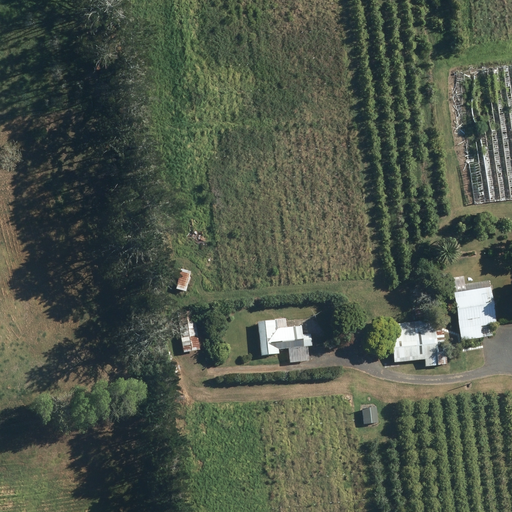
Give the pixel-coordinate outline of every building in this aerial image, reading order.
[(511,63),(455,70),(469,205),(511,200),(511,63)] [(189,275),(179,273),(175,291),(185,293),(189,275)] [(463,277),(452,279),(454,289),(451,290),(459,342),(491,338),(490,329),(495,328),(488,282),(465,285),(463,277)] [(191,313),(175,316),(183,354),(199,351),(191,313)] [(270,322),(256,323),(259,357),(277,356),(277,350),(287,350),(288,364),(308,362),(307,348),(310,348),(309,335),(301,336),(300,327),(285,329),(284,320),(270,322)] [(433,322),(388,326),(392,364),(423,361),(423,368),(445,366),(442,341),(435,342),(433,322)] [(375,408),(360,410),(362,426),(376,424),(375,408)]
